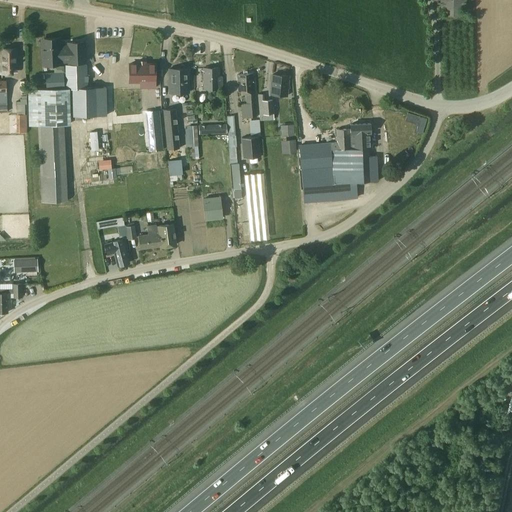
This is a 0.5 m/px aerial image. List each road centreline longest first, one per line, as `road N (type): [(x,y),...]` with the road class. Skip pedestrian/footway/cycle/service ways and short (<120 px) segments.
road 1 (unclassified): [(0,326),(60,292),(332,230),(400,181),(427,145),(439,107)]
road 2 (unclassified): [(16,0),(183,30),(439,107)]
road 3 (motorway): [(511,256),(189,511)]
road 4 (motorway): [(233,511),(511,292)]
